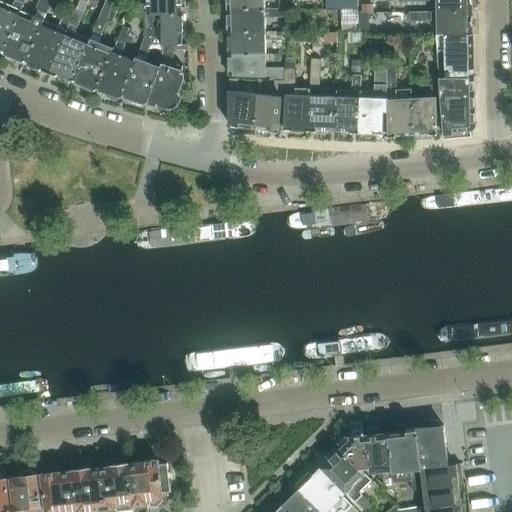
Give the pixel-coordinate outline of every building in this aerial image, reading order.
[(0,0),(0,47),(3,49),(21,10),(25,0),(15,0),(13,5),(0,0)] [(21,10),(3,49),(3,51),(5,52),(7,56),(12,58),(17,56),(26,60),(44,20),(52,1),(49,0),(42,0),(35,15),(21,10)] [(105,0),(89,38),(74,79),(83,83),(85,87),(90,90),(94,88),(97,89),(97,87),(98,87),(114,48),(99,42),(101,37),(100,36),(106,23),(112,22),(115,16),(121,0),(105,0)] [(79,0),(75,10),(83,14),(88,0),(79,0)] [(181,0),(146,0),(147,4),(134,4),(135,14),(144,14),(183,13),(183,12),(182,12),(181,0)] [(227,0),(228,9),(265,9),(264,0),(227,0)] [(356,0),(325,0),(326,9),(357,10),(356,0)] [(435,0),(436,11),(472,11),(471,0),(399,0),(399,1),(432,1),(431,0),(435,0)] [(26,60),(26,61),(28,62),(30,67),(36,69),(40,67),(42,67),(41,68),(43,69),(44,67),(48,69),(47,70),(49,71),(50,70),(75,10),(67,7),(59,25),(44,20),(26,60)] [(265,9),(228,9),(229,9),(229,13),(228,13),(228,30),(265,31),(265,17),(281,17),(282,8),(265,9)] [(74,79),(89,38),(75,32),(83,14),(75,10),(50,70),(56,72),(55,74),(57,75),(58,74),(59,74),(61,79),(66,81),(71,79),(73,80),(74,79)] [(436,34),(463,34),(473,34),(472,11),(436,11),(416,12),(409,12),(409,21),(436,20),(436,34)] [(183,30),(183,13),(144,14),(145,36),(162,35),(162,43),(162,44),(170,44),(182,44),(182,30),(183,30)] [(362,13),(358,13),(359,32),(363,32),(369,32),(369,13),(362,13)] [(119,95),(122,96),(138,55),(124,50),(127,43),(126,43),(132,29),(124,26),(114,48),(98,87),(108,91),(107,95),(118,98),(119,95)] [(228,30),(229,53),(265,53),(265,40),(287,40),(288,32),(265,32),(265,31),(228,30)] [(441,94),(444,133),(453,132),(453,131),(454,131),(454,129),(458,129),(458,131),(471,130),(475,126),(475,125),(474,75),(473,75),(472,66),(473,66),(473,34),(463,34),(436,34),(435,34),(437,66),(441,94)] [(138,55),(122,96),(123,94),(132,97),(132,98),(134,102),(141,104),(145,102),(145,101),(147,102),(160,67),(159,67),(146,61),(151,42),(162,43),(162,35),(145,36),(138,55)] [(170,44),(162,44),(163,59),(164,59),(163,63),(162,63),(162,64),(161,64),(160,66),(159,65),(159,67),(160,67),(147,102),(148,101),(157,104),(157,103),(170,107),(171,108),(179,104),(178,103),(181,94),(182,93),(180,90),(179,90),(179,89),(183,87),(185,81),(183,77),(183,76),(183,65),(182,65),(171,61),(170,44)] [(275,80),(284,80),(284,67),(266,68),(265,53),(229,53),(229,70),(230,70),(230,74),(229,74),(229,75),(269,77),(270,80),(275,80)] [(338,84),(335,84),(333,83),(332,89),(320,89),(321,59),(311,58),(310,88),(309,88),(308,129),(308,130),(317,130),(317,129),(319,129),(321,132),(327,133),(330,130),(335,130),(338,89),(338,84)] [(360,72),(361,60),(352,60),(352,72),(360,72)] [(387,100),(387,111),(388,126),(388,136),(396,135),(412,134),(412,97),(411,97),(411,89),(397,89),(396,70),(393,70),(392,60),(386,60),(386,70),(387,100)] [(303,132),(306,129),(308,129),(309,88),(303,88),(295,88),(294,61),(285,61),(284,67),(284,80),(282,96),(285,96),(285,119),(284,129),(293,129),(293,128),(295,129),(297,131),(303,132)] [(384,111),(387,111),(387,100),(386,70),(374,70),(375,84),(374,84),(374,90),(361,90),(360,131),(362,131),(365,134),(371,134),(373,132),(375,132),(375,133),(383,133),(384,123),(384,111)] [(335,130),(339,130),(341,133),(347,133),(350,131),(351,131),(351,132),(360,132),(360,131),(361,90),(361,75),(352,74),(351,90),(338,89),(335,130)] [(229,78),(230,114),(230,125),(231,125),(231,126),(239,127),(239,126),(255,128),(258,80),(255,79),(253,92),(238,91),(238,78),(229,78)] [(279,131),(280,123),(280,121),(282,96),(284,80),(275,80),(273,95),(260,93),(261,80),(258,80),(255,128),(271,130),(270,130),(278,131),(279,131)] [(429,134),(438,133),(436,85),(431,85),(430,86),(426,87),(426,97),(412,97),(412,134),(429,133),(429,134)] [(509,188),(449,195),(452,215),(511,208),(509,188)] [(321,211),(262,218),(264,238),(324,230),(321,211)] [(238,221),(179,228),(181,248),(241,241),(238,221)] [(22,247),(0,249),(0,270),(24,267),(22,247)] [(511,319),(455,326),(458,346),(511,339),(511,319)] [(372,337),(313,344),(315,364),(375,356),(372,337)] [(289,347),(229,354),(232,374),(291,367),(289,347)] [(147,364),(87,371),(90,391),(149,384),(147,364)] [(63,374),(4,382),(6,401),(66,394),(63,374)] [(427,427),(417,428),(421,468),(421,469),(424,489),(426,511),(462,511),(459,484),(463,483),(461,463),(449,465),(444,425),(440,425),(440,423),(436,420),(429,420),(427,425),(427,427)] [(421,468),(417,428),(404,430),(404,427),(400,424),(394,425),(391,429),(391,431),(388,432),(393,482),(410,480),(411,491),(424,489),(421,469),(421,468)] [(393,482),(388,432),(380,433),(379,427),(368,428),(369,434),(366,434),(369,467),(370,472),(382,471),(384,488),(394,486),(393,482)] [(350,439),(341,448),(360,468),(369,467),(366,434),(364,434),(363,428),(352,430),(352,436),(350,436),(350,439)] [(372,480),(360,468),(341,448),(339,450),(338,449),(333,447),(327,454),(328,459),(328,460),(322,467),(355,502),(356,501),(366,511),(377,511),(371,506),(372,504),(362,495),(361,490),(372,480)] [(141,462),(129,463),(134,511),(148,511),(146,499),(150,498),(151,506),(158,506),(163,500),(163,497),(163,492),(171,491),(167,463),(159,464),(159,459),(140,461),(141,462)] [(111,466),(101,467),(106,511),(114,511),(114,508),(115,508),(118,511),(132,510),(132,511),(134,511),(129,463),(111,465),(111,466)] [(73,470),(78,511),(95,511),(95,510),(97,510),(97,511),(106,511),(101,467),(91,468),(91,467),(73,469),(73,470)] [(42,511),(38,474),(36,474),(32,470),(32,469),(24,470),(24,471),(21,476),(11,477),(13,494),(9,494),(11,511),(42,511)] [(60,471),(42,473),(43,483),(45,511),(59,511),(68,511),(78,511),(73,470),(60,472),(60,471)] [(358,511),(318,471),(313,475),(309,471),(296,484),(300,488),(322,511),(337,511),(341,509),(345,511),(346,511),(358,511)] [(11,511),(9,494),(7,477),(4,478),(0,474),(0,473),(0,511),(11,511)] [(322,511),(300,488),(283,505),(290,511),(322,511)]
